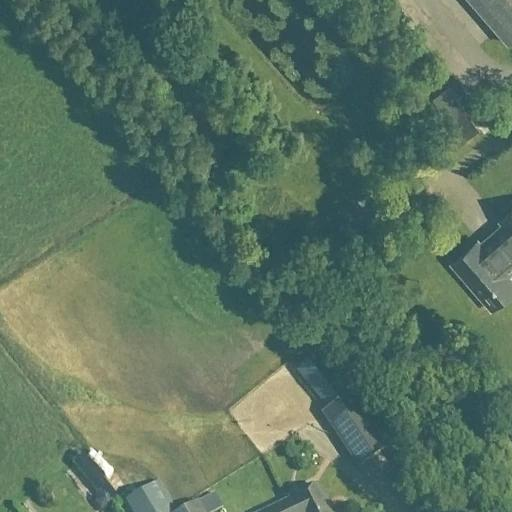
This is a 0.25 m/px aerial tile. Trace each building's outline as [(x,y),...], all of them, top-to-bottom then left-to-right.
[(511,0),(466,0),(507,47),(511,42),(511,0)] [(511,213),(500,224),(502,227),(481,246),(478,243),(451,267),(491,312),(511,293),(511,284),(505,276),(511,270),(511,213)] [(296,371),(331,412),(349,397),(314,356),(296,371)] [(383,451),(356,411),(330,429),(357,469),(383,451)] [(123,482),(114,491),(128,506),(137,497),(123,482)] [(295,511),(327,511),(317,489),(290,501),(290,502),(295,511)] [(290,502),(270,511),(295,511),(290,502)]
